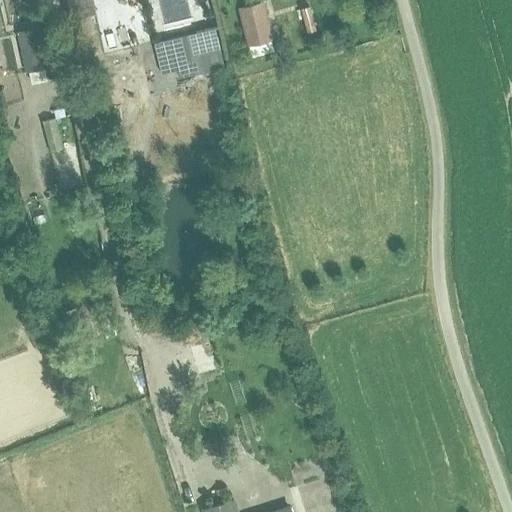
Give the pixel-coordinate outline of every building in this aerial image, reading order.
[(66,0),(71,18),(95,13),(91,0),(66,0)] [(257,0),(239,5),(248,44),(278,36),(269,0),(257,0)] [(317,28),(312,3),(302,6),(307,30),(317,28)] [(39,24),(17,29),(26,70),(48,65),(39,24)] [(54,118),(42,121),(50,151),(62,148),(54,118)] [(290,511),(289,507),(272,511),(237,511),(233,500),(204,509),(204,511),(290,511)]
